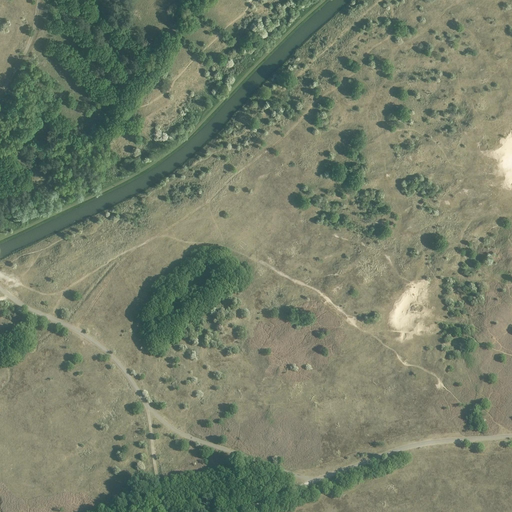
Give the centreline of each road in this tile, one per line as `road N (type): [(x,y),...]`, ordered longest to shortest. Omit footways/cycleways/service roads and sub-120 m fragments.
road 1 (track): [(0,239),(165,155),(323,0)]
road 2 (track): [(511,436),(420,443),(314,480)]
road 3 (track): [(147,406),(104,349),(0,288)]
road 4 (track): [(314,480),(177,432),(147,406)]
